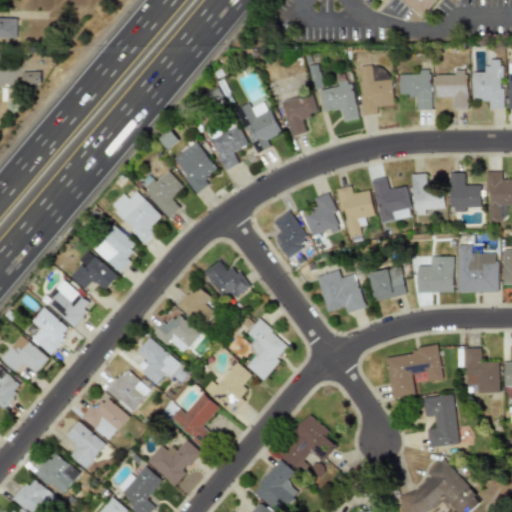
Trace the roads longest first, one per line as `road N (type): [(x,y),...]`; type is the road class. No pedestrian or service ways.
road 1 (residential): [(0,469),(206,231),(274,185),(363,150),(511,141)]
road 2 (residential): [(191,511),(306,376),(333,356),(430,320),(511,319)]
road 3 (motorway): [(0,271),(230,0)]
road 4 (residential): [(376,443),(369,414),(333,356),(229,214)]
road 5 (motorway): [(163,0),(0,190)]
